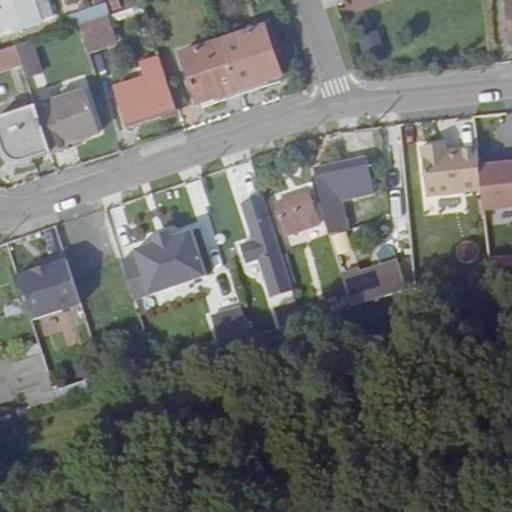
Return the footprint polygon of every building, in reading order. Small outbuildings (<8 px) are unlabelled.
[(7,0),(17,31),(51,20),(45,0),(7,0)] [(120,16),(92,26),(101,51),(129,42),(120,16)] [(292,74),(277,26),(235,40),(251,87),(292,74)] [(53,69),(43,37),(29,41),(39,73),(53,69)] [(235,40),(194,53),(209,101),(251,87),(235,40)] [(0,47),(0,71),(22,64),(14,43),(0,47)] [(253,95),(295,81),(292,74),(251,87),(253,95)] [(187,117),(174,77),(125,92),(136,121),(172,109),(176,120),(187,117)] [(212,108),(253,95),(251,87),(209,101),(212,108)] [(96,95),(50,109),(63,151),(81,146),(80,143),(109,135),(96,95)] [(63,151),(50,109),(49,105),(9,118),(20,154),(24,158),(28,159),(32,160),(63,151)] [(437,194),(493,188),(488,147),(457,150),(456,141),(432,144),(437,194)] [(383,195),(376,162),(326,173),(333,206),(333,207),(330,208),(339,236),(357,231),(349,203),(383,195)] [(295,238),(330,226),(319,192),(283,203),(295,238)] [(286,302),(306,295),(275,197),(254,204),(267,243),(253,248),(259,265),(273,261),(286,302)] [(148,256),(133,261),(146,303),(223,278),(208,231),(146,250),(148,256)] [(457,243),(460,261),(477,258),(475,241),(457,243)] [(77,257),(28,273),(42,317),(92,301),(77,257)] [(353,280),(364,312),(418,295),(412,272),(374,283),(372,274),(353,280)] [(317,327),(310,307),(289,313),(296,334),(317,327)] [(45,408),(69,401),(65,387),(55,357),(32,365),(45,408)]
